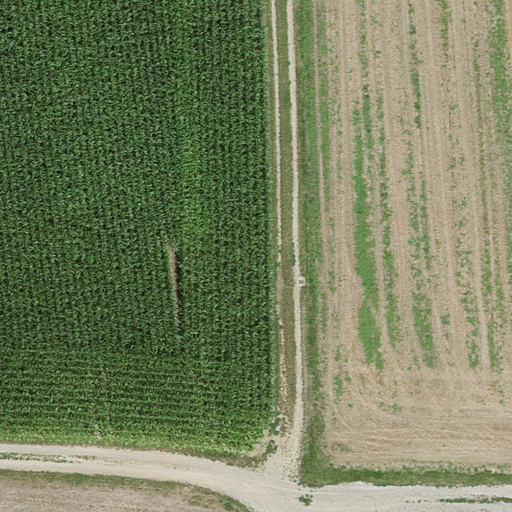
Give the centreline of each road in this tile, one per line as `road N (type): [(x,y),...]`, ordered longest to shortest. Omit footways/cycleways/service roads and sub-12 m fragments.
road 1 (track): [(274,0),(285,511)]
road 2 (track): [(0,453),(151,461),(280,511)]
road 3 (track): [(338,511),(511,504)]
